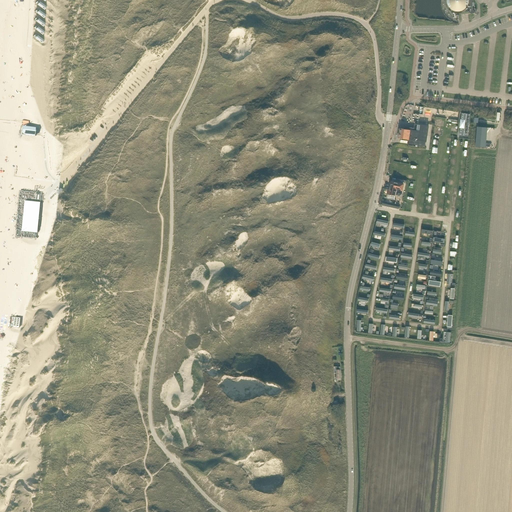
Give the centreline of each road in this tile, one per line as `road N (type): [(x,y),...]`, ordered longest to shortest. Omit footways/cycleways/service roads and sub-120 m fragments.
road 1 (tertiary): [(350,511),(348,307),(385,143),(398,29)]
road 2 (track): [(457,327),(473,151),(498,153),(500,131)]
road 3 (track): [(347,338),(446,350),(457,336),(511,344)]
road 4 (track): [(441,511),(453,346)]
